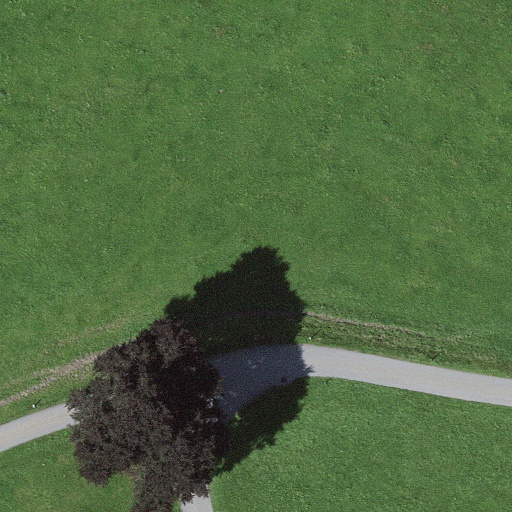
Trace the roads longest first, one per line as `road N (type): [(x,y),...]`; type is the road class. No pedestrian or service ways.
road 1 (unclassified): [(511,395),(293,363),(197,385)]
road 2 (unclassified): [(197,385),(125,397),(0,444)]
road 3 (unclassified): [(198,511),(188,458),(197,385)]
